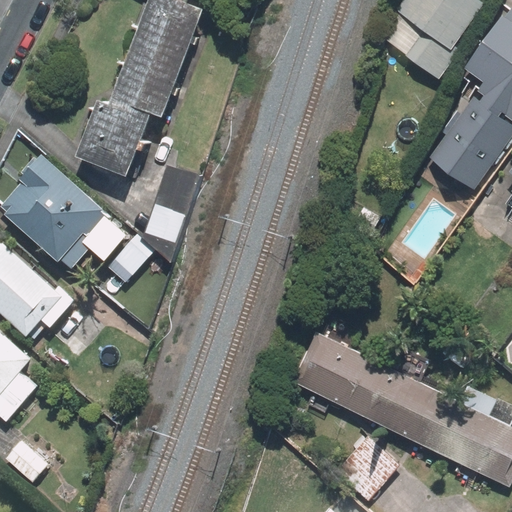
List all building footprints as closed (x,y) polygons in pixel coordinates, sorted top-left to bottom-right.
[(165,0),(148,0),(149,0),(108,106),(96,101),(72,163),(125,183),(149,121),(160,126),(202,15),(165,1),(165,0)] [(404,59),(437,83),(458,55),(452,51),(484,8),(472,0),(403,0),(392,16),(420,37),(404,59)] [(472,99),(511,128),(511,12),(508,9),(461,73),(481,87),(472,99)] [(127,239),(39,159),(0,201),(0,217),(66,278),(87,255),(101,268),(127,239)] [(168,167),(143,240),(175,251),(200,178),(168,167)] [(135,238),(105,271),(124,288),(154,254),(135,238)] [(0,244),(0,318),(26,342),(41,325),(49,332),(75,305),(58,289),(54,294),(0,244)] [(32,363),(0,334),(0,420),(5,426),(36,392),(19,377),(32,363)] [(91,354),(72,336),(59,350),(79,368),(91,354)] [(294,389),(511,491),(511,487),(511,430),(510,429),(511,424),(511,409),(467,388),(459,405),(318,339),(294,389)] [(400,467),(365,438),(334,475),(369,504),(400,467)] [(22,441),(5,460),(33,486),(50,467),(22,441)]
